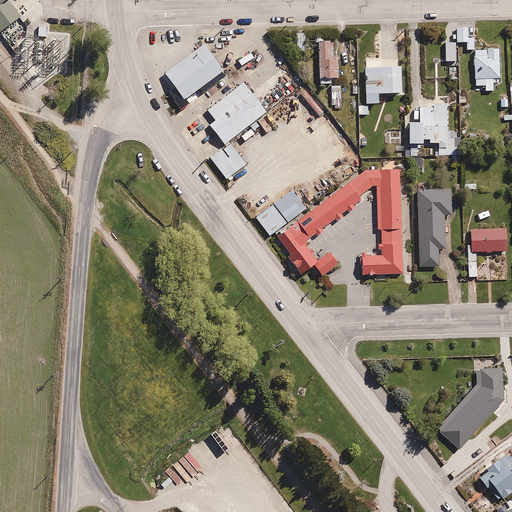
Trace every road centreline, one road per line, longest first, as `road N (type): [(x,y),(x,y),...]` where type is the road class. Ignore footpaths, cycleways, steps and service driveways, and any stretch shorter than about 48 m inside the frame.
road 1 (tertiary): [(136,94),(106,119),(93,149),(66,471)]
road 2 (residential): [(114,12),(435,4)]
road 3 (primary): [(136,94),(313,341)]
road 4 (primary): [(313,341),(444,511)]
road 5 (residential): [(313,341),(352,322),(511,316)]
